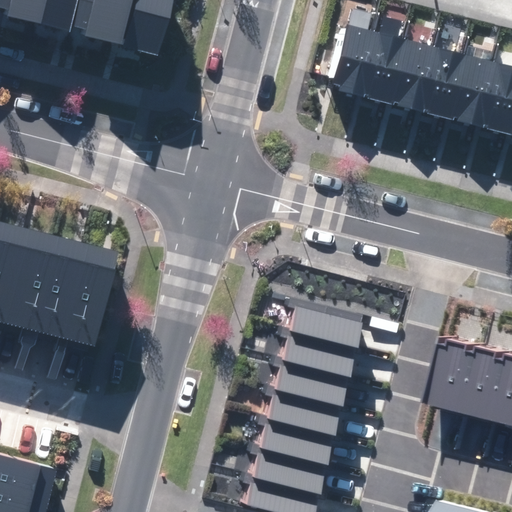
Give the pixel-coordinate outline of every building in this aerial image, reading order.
[(2,0),(1,7),(1,11),(33,20),(38,0),(2,0)] [(38,0),(33,20),(62,27),(64,20),(79,23),(85,0),(38,0)] [(85,0),(79,23),(78,30),(117,41),(127,0),(85,0)] [(127,0),(117,41),(150,49),(163,0),(127,0)] [(371,27),(342,20),(325,85),(355,93),(371,27)] [(401,35),(371,27),(355,93),(385,100),(401,35)] [(431,42),(401,35),(385,100),(414,107),(431,42)] [(460,49),(431,42),(414,107),(444,115),(460,49)] [(490,57),(460,49),(444,115),(473,122),(490,57)] [(511,94),(511,62),(490,57),(473,122),(503,130),(511,94)] [(511,94),(503,130),(511,131),(511,94)] [(0,217),(0,314),(88,337),(112,246),(0,217)] [(285,322),(351,338),(358,309),(292,293),(285,322)] [(278,351),(344,367),(351,338),(285,322),(278,351)] [(459,331),(441,397),(471,405),(488,338),(459,331)] [(511,344),(488,338),(471,405),(500,412),(511,365),(511,344)] [(270,380),(337,396),(344,367),(278,351),(270,380)] [(511,365),(500,412),(511,415),(511,365)] [(263,409),(330,425),(337,396),(270,380),(263,409)] [(256,438),(323,454),(330,425),(263,409),(256,438)] [(249,467),(315,483),(323,454),(256,438),(249,467)] [(0,445),(0,511),(37,511),(51,459),(0,445)] [(242,495),(308,511),(315,483),(249,467),(242,495)] [(439,511),(498,511),(499,509),(444,495),(439,511)]
